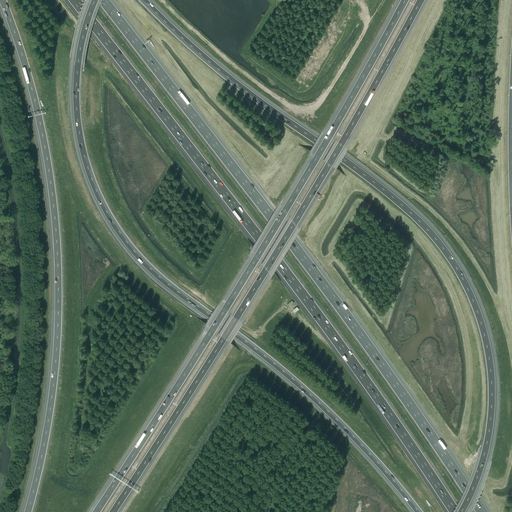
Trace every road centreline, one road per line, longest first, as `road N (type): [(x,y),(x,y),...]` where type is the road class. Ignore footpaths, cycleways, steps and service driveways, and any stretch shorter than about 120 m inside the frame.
road 1 (motorway): [(462,511),(485,458),(491,393),(482,331),(455,268),(385,192),(208,62),(143,0)]
road 2 (motorway): [(95,0),(79,50),(75,107),(88,175),(120,236),(164,282),(292,379),(416,511)]
road 3 (motorway): [(73,0),(344,352),(453,511)]
road 4 (motorway): [(480,511),(363,339),(102,0)]
road 5 (motorway): [(112,511),(266,269),(420,0)]
road 6 (motorway): [(404,0),(257,257),(97,511)]
road 7 (motorway): [(1,0),(35,105),(55,226),(53,376),(27,511)]
road 8 (motorway): [(511,211),(511,56)]
